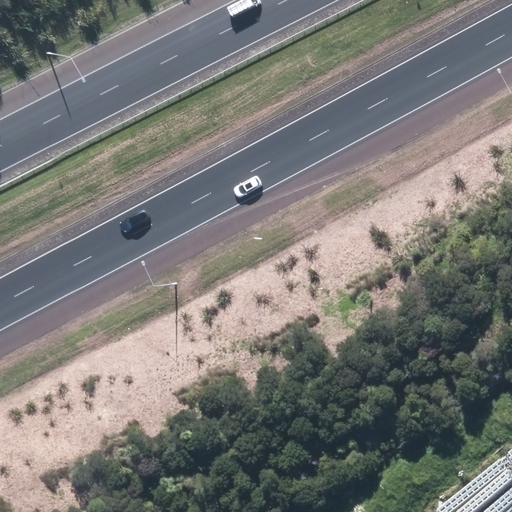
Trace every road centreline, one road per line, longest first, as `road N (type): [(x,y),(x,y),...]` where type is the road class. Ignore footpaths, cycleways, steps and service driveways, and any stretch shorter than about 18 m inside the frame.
road 1 (motorway): [(511,26),(0,298)]
road 2 (motorway): [(0,141),(274,0)]
